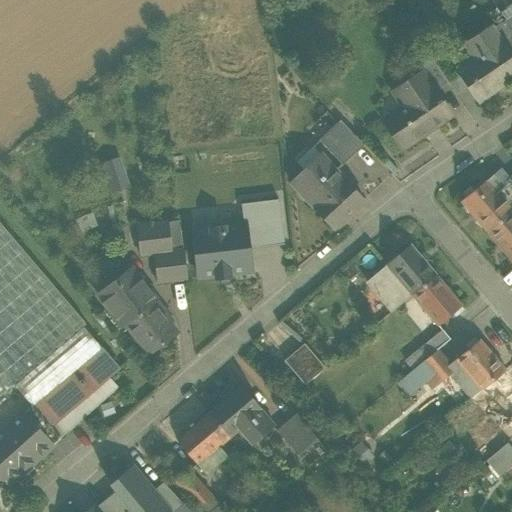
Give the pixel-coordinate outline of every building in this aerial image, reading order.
[(511,30),(505,20),(492,28),(511,58),(511,30)] [(491,27),(463,45),(473,60),(456,71),(477,102),(511,77),(511,58),(492,28),(491,27)] [(448,83),(431,58),(417,67),(421,72),(422,71),(435,91),(448,83)] [(435,91),(422,71),(421,72),(405,83),(414,97),(382,119),(402,149),(416,140),(417,141),(453,117),(435,91)] [(363,145),(340,121),(319,140),(342,165),(363,145)] [(364,200),(320,154),(290,183),(332,230),(345,218),(346,219),(353,212),(352,211),(364,200)] [(119,155),(101,160),(111,191),(129,186),(119,155)] [(493,174),(461,201),(487,231),(511,211),(511,210),(511,184),(508,179),(502,185),(493,174)] [(245,224),(248,249),(283,245),(278,200),(241,204),(243,224),(245,224)] [(511,212),(511,211),(487,231),(511,260),(511,212)] [(0,395),(13,385),(88,321),(0,217),(0,395)] [(166,222),(170,251),(182,250),(178,221),(166,222)] [(170,251),(166,222),(137,226),(140,256),(154,254),(154,253),(170,251)] [(248,249),(245,224),(243,224),(192,230),(198,278),(214,276),(215,279),(231,277),(230,274),(251,272),(248,249)] [(435,275),(409,245),(386,265),(411,295),(435,275)] [(154,253),(154,254),(157,282),(186,279),(182,250),(170,251),(154,253)] [(386,265),(367,281),(392,311),(411,295),(386,265)] [(131,268),(97,295),(121,326),(124,324),(124,323),(155,299),(131,268)] [(435,275),(411,295),(437,325),(460,305),(435,275)] [(155,299),(124,323),(124,324),(148,355),(176,333),(162,315),(165,312),(155,299)] [(122,362),(88,321),(13,385),(31,405),(33,407),(90,356),(106,375),(122,362)] [(441,329),(424,344),(432,353),(438,349),(449,339),(441,329)] [(450,363),(449,364),(453,371),(451,373),(462,386),(471,379),(480,389),(504,369),(478,339),(450,363)] [(304,345),(285,362),(304,385),(324,368),(304,345)] [(450,363),(438,349),(432,353),(397,383),(408,396),(426,381),(432,388),(451,373),(453,371),(449,364),(450,363)] [(33,407),(32,408),(58,439),(59,438),(117,387),(106,375),(90,356),(33,407)] [(511,413),(511,379),(504,369),(480,389),(505,420),(511,413)] [(221,401),(208,412),(208,413),(229,437),(229,438),(239,430),(248,441),(260,431),(263,435),(274,426),(261,410),(240,385),(226,396),(225,395),(220,399),(221,401)] [(31,405),(0,431),(0,472),(6,479),(4,480),(8,484),(59,439),(59,438),(58,439),(32,408),(33,407),(31,405)] [(208,413),(176,440),(197,465),(229,437),(208,413)] [(317,439),(295,413),(275,430),(297,456),(317,439)] [(511,429),(508,425),(489,441),(497,451),(506,443),(511,438),(511,429)] [(361,441),(352,448),(363,462),(372,455),(361,441)] [(497,451),(487,460),(500,475),(511,464),(511,449),(506,443),(497,451)] [(153,491),(132,467),(109,486),(114,491),(131,511),(165,511),(168,509),(153,491)] [(211,496),(188,470),(174,482),(197,507),(211,496)] [(164,482),(153,491),(168,509),(168,510),(169,511),(174,511),(183,504),(164,482)] [(131,511),(114,491),(95,507),(98,511),(131,511)]
